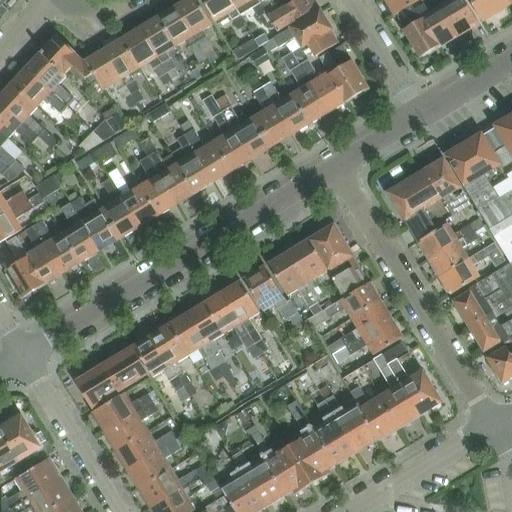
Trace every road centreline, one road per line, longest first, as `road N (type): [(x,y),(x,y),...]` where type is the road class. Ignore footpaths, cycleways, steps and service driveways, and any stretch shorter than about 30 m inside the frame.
road 1 (tertiary): [(22,356),(334,167)]
road 2 (residential): [(492,425),(334,167)]
road 3 (residential): [(120,511),(22,356)]
road 4 (residential): [(346,511),(492,425)]
road 5 (unclassified): [(419,116),(349,0)]
